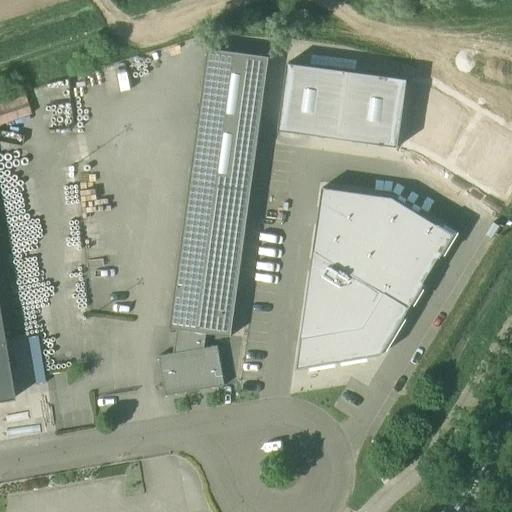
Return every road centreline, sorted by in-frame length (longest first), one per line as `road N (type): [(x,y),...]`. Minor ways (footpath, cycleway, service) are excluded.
road 1 (unclassified): [(0,463),(202,428)]
road 2 (unclassified): [(202,428),(262,418),(298,427),(321,471),(301,511)]
road 3 (track): [(0,59),(177,0)]
